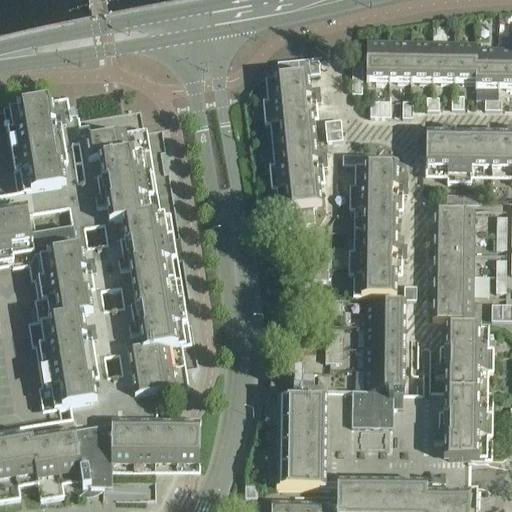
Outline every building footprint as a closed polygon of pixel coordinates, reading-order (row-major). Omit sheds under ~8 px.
[(366,88),(388,89),(389,48),(366,48),(366,88)] [(388,89),(410,89),(411,48),(389,48),(388,89)] [(410,89),(432,89),(432,49),(411,48),(410,89)] [(432,89),(454,90),(454,49),(432,49),(432,89)] [(474,95),(475,95),(476,49),(454,49),(454,90),(474,90),(474,95)] [(475,95),(497,95),(498,55),(476,54),(476,49),(475,95)] [(511,54),(498,55),(497,95),(511,95),(511,54)] [(318,64),(308,65),(309,81),(319,80),(318,64)] [(308,65),(297,66),(299,82),(303,81),(309,81),(308,65)] [(297,66),(287,67),(289,83),(299,82),(297,66)] [(277,68),(279,84),(289,83),(287,67),(277,68)] [(352,67),(352,83),(362,83),(362,67),(352,67)] [(292,215),(303,214),(313,213),(316,213),(314,191),(319,191),(317,174),(327,173),(326,160),(315,161),(316,167),(311,168),(307,127),(312,126),(310,109),(320,108),(319,95),(309,96),(309,103),(305,103),(303,81),(299,82),(289,83),(279,84),(269,85),(271,106),(262,107),(265,131),(273,130),(277,171),(269,172),(271,195),(280,194),(282,216),(292,215)] [(362,83),(352,83),(352,99),(362,99),(362,83)] [(451,115),(463,115),(463,102),(451,102),(451,115)] [(426,116),(438,117),(438,103),(426,103),(426,116)] [(484,116),(500,116),(500,106),(484,106),(484,116)] [(16,135),(7,136),(9,146),(15,181),(23,180),(27,199),(45,196),(45,198),(66,195),(62,173),(67,172),(66,168),(61,169),(56,138),(56,135),(61,134),(60,130),(55,131),(54,123),(51,107),(11,114),(11,115),(13,115),(16,135)] [(369,123),(380,123),(380,107),(370,107),(369,123)] [(380,107),(380,123),(390,123),(390,107),(380,107)] [(402,123),(412,124),(412,108),(402,107),(402,123)] [(324,127),(325,137),(341,136),(340,126),(324,127)] [(511,131),(506,132),(506,142),(511,142),(511,146),(511,147),(471,147),(471,141),(454,141),(454,131),(441,131),(441,141),(447,142),(447,146),(426,146),(425,180),(447,180),(447,189),(470,189),(470,180),(511,181),(511,190),(511,189),(511,131)] [(341,136),(325,137),(326,147),(342,146),(341,136)] [(91,145),(85,146),(88,169),(99,167),(102,187),(105,203),(99,204),(100,209),(105,208),(106,217),(109,231),(121,229),(125,250),(127,266),(122,267),(123,272),(128,271),(129,280),(131,287),(135,314),(138,331),(133,332),(134,336),(139,336),(140,344),(142,357),(127,359),(134,404),(149,402),(157,400),(175,398),(174,396),(173,396),(166,355),(181,353),(182,353),(182,351),(181,351),(177,332),(186,330),(183,307),(174,308),(168,267),(176,265),(172,242),(163,243),(160,224),(161,223),(161,222),(161,221),(160,221),(147,223),(144,204),(153,202),(149,179),(140,180),(137,161),(139,160),(138,159),(135,159),(127,161),(124,141),(125,141),(125,139),(91,145)] [(342,171),(358,171),(359,161),(342,161),(342,171)] [(359,161),(358,171),(374,172),(375,161),(359,161)] [(374,172),(358,171),(358,193),(349,193),(349,216),(358,217),(357,258),(348,258),(348,281),(357,281),(356,303),(390,304),(391,282),(396,282),(396,265),(406,265),(406,252),(396,252),(396,258),(391,258),(392,217),(397,217),(397,200),(407,200),(407,187),(397,187),(397,194),(392,193),(392,172),(374,172)] [(0,271),(2,271),(13,269),(33,265),(34,265),(34,264),(33,258),(30,242),(27,222),(32,221),(49,218),(45,198),(45,196),(27,199),(1,203),(3,217),(0,217),(0,271)] [(446,211),(462,211),(462,201),(446,201),(446,211)] [(462,201),(462,211),(479,211),(479,201),(462,201)] [(313,213),(303,214),(304,230),(314,229),(313,213)] [(303,214),(292,215),(294,231),(304,230),(303,214)] [(292,215),(282,216),(284,232),(294,231),(292,215)] [(282,216),(272,217),(273,233),(284,232),(282,216)] [(433,216),(433,238),(473,239),(474,216),(433,216)] [(496,223),(496,239),(506,239),(506,223),(496,223)] [(36,242),(30,242),(33,258),(34,264),(42,263),(42,264),(42,265),(43,264),(46,284),(38,286),(40,303),(41,309),(50,308),(54,328),(42,329),(43,331),(44,331),(47,351),(38,352),(45,397),(55,395),(58,415),(56,415),(56,417),(71,415),(97,410),(93,389),(98,388),(95,370),(90,371),(87,351),(92,350),(91,345),(86,346),(85,338),(83,324),(93,322),(89,301),(88,295),(86,284),(87,284),(91,284),(90,279),(86,280),(84,272),(82,256),(77,257),(73,235),(63,237),(47,240),(36,242)] [(433,238),(432,260),(473,260),(473,239),(433,238)] [(506,239),(496,239),(496,255),(506,255),(506,239)] [(312,255),(312,265),(328,265),(328,255),(312,255)] [(432,260),(432,281),(473,282),(473,260),(432,260)] [(312,265),(312,275),(328,276),(328,265),(312,265)] [(496,266),(495,282),(505,282),(506,266),(496,266)] [(328,276),(312,275),(312,286),(328,286),(328,276)] [(432,281),(432,303),(472,304),(473,282),(432,281)] [(505,282),(495,282),(495,299),(505,299),(505,282)] [(472,304),(432,303),(431,326),(472,326),(472,304)] [(311,322),(321,322),(321,306),(311,306),(311,322)] [(325,322),(331,322),(331,306),(321,306),(321,322),(325,322)] [(331,306),(331,322),(341,322),(342,306),(331,306)] [(364,332),(405,333),(405,310),(364,309),(364,332)] [(491,327),(501,327),(501,311),(491,311),(491,327)] [(501,311),(501,327),(511,327),(511,311),(501,311)] [(469,492),(470,470),(488,470),(488,465),(491,465),(492,399),(483,399),(483,378),(492,378),(493,355),(484,355),(484,333),(450,332),(450,354),(445,354),(444,371),(439,371),(434,371),(434,384),(444,384),(445,384),(445,378),(450,378),(449,398),(444,398),(430,397),(430,357),(430,356),(429,355),(428,354),(427,354),(426,353),(423,353),(423,350),(418,350),(418,345),(414,345),(411,345),(410,378),(410,379),(411,380),(412,381),(413,381),(413,382),(414,382),(416,382),(416,400),(404,400),(402,400),(402,415),(393,415),(393,434),(381,434),(372,434),(361,434),(351,434),(351,416),(351,398),(318,397),(319,378),(311,378),(302,379),(293,379),(293,381),(293,397),(278,397),(277,495),(305,495),(305,505),(317,505),(316,503),(337,503),(337,510),(297,510),(271,510),(270,511),(476,511),(477,492),(469,492)] [(364,355),(404,355),(405,333),(364,332),(364,355)] [(325,338),(325,348),(341,348),(341,338),(325,338)] [(325,348),(325,358),(341,359),(341,348),(325,348)] [(363,377),(404,378),(404,355),(364,355),(363,377)] [(341,359),(325,358),(325,369),(341,369),(341,359)] [(363,398),(363,400),(371,400),(382,400),(392,400),(393,400),(402,400),(404,400),(404,378),(363,377),(363,398)] [(269,396),(278,397),(293,397),(293,381),(270,380),(269,396)] [(351,398),(351,415),(362,415),(362,398),(361,398),(351,398)] [(362,398),(362,415),(372,415),(371,400),(363,400),(363,398),(362,398)] [(371,400),(372,415),(382,415),(382,400),(371,400)] [(382,400),(382,415),(393,415),(393,400),(392,400),(382,400)] [(402,415),(402,400),(393,400),(393,415),(402,415)] [(351,415),(351,434),(361,434),(362,415),(351,415)] [(362,415),(361,434),(372,434),(372,415),(362,415)] [(372,415),(372,434),(381,434),(382,415),(372,415)] [(382,415),(381,434),(393,434),(393,415),(382,415)] [(0,508),(20,505),(18,493),(17,489),(36,485),(37,490),(40,507),(63,503),(61,491),(61,487),(80,483),(81,488),(82,495),(83,495),(88,494),(90,494),(90,496),(102,496),(103,496),(111,497),(111,495),(111,488),(111,487),(111,480),(111,472),(111,433),(111,432),(104,431),(104,430),(101,430),(101,431),(82,431),(79,431),(76,431),(73,431),(73,427),(50,431),(51,437),(52,443),(32,446),(31,441),(0,446),(0,508)] [(111,433),(111,472),(112,472),(154,472),(155,472),(180,473),(190,473),(199,473),(200,432),(190,432),(181,432),(178,431),(177,431),(111,431),(111,432),(111,433)] [(245,504),(251,504),(257,504),(257,491),(245,490),(245,504)]
